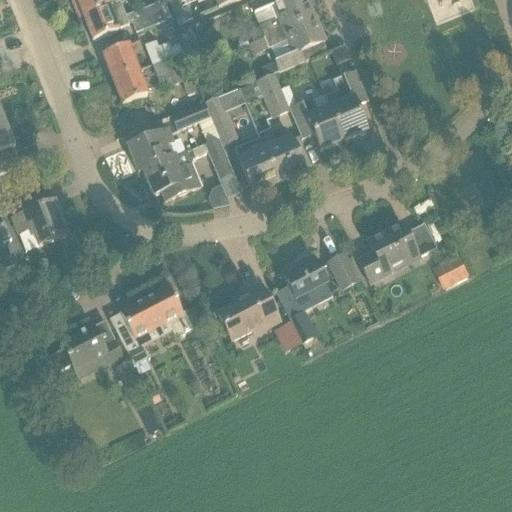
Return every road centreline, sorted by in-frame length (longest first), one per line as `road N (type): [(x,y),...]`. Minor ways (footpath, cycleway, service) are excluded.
road 1 (residential): [(153,235),(223,231),(362,198),(437,155),(511,79)]
road 2 (residential): [(153,235),(123,222),(100,199),(16,0)]
